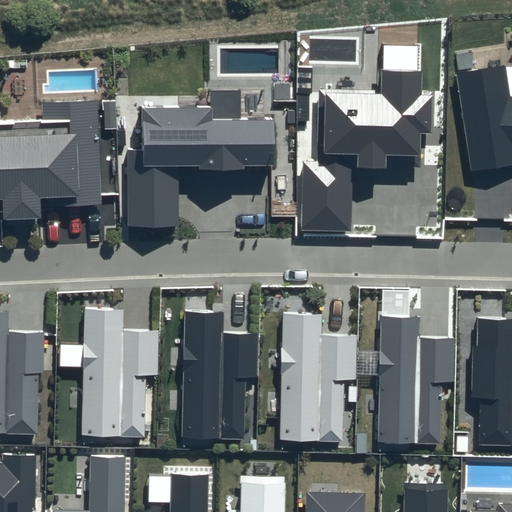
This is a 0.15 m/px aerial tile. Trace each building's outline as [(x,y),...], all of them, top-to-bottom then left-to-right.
[(421,46),(380,45),(379,91),(319,90),(318,161),(303,161),(302,231),(351,231),(353,168),(386,168),(387,155),(421,155),(421,132),(432,133),(432,96),(421,96),(421,46)] [(511,65),(505,65),(454,75),(471,172),(511,164),(511,65)] [(211,107),(142,107),(142,149),(128,149),(129,225),(179,225),(179,166),(200,166),(200,169),(244,169),(244,166),(275,166),(275,119),(241,119),(241,90),(211,90),(211,107)] [(41,99),(42,116),(0,118),(0,205),(5,205),(6,229),(42,227),(43,205),(101,203),(97,97),(41,99)] [(114,307),(86,306),(82,441),(146,442),(149,332),(113,331),(114,307)] [(225,310),(185,309),(182,442),(244,443),(247,331),(224,331),(225,310)] [(0,436),(39,438),(43,330),(2,334),(3,311),(0,310),(0,436)] [(317,314),(282,312),(281,445),(342,445),(343,334),(317,334),(317,314)] [(420,316),(382,317),(378,446),(440,448),(443,335),(420,335),(420,316)] [(511,316),(476,316),(475,448),(511,447),(511,316)] [(0,511),(32,511),(33,452),(0,452),(0,511)] [(124,511),(124,456),(90,456),(90,509),(51,509),(50,511),(124,511)] [(206,511),(207,472),(172,471),(170,511),(206,511)] [(282,511),(283,476),(244,476),(244,510),(224,510),(224,511),(282,511)] [(447,511),(448,488),(409,487),(408,511),(447,511)] [(368,511),(369,498),(312,496),(311,511),(368,511)] [(511,511),(511,500),(470,499),(469,511),(511,511)]
